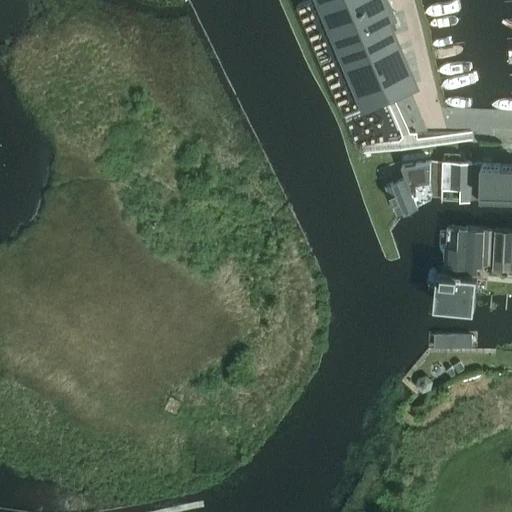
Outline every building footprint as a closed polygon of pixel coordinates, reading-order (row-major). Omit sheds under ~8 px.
[(321,0),(345,56),(365,104),(412,85),(418,82),(406,54),(404,49),(402,45),(398,34),(392,20),(398,17),(396,13),(390,0),(321,0)] [(416,196),(435,196),(436,162),(431,162),(403,165),(416,196)] [(450,199),(451,162),(436,162),(435,196),(445,196),(445,199),(450,199)] [(451,162),(450,199),(461,199),(462,163),(451,162)] [(462,163),(461,199),(469,200),(471,163),(462,163)] [(471,163),(469,200),(478,200),(481,163),(471,163)] [(481,163),(480,199),(500,200),(501,164),(481,163)] [(511,164),(501,164),(500,200),(511,200),(511,164)] [(419,206),(415,196),(407,176),(388,184),(400,214),(419,206)] [(451,228),(449,270),(466,271),(467,260),(468,229),(451,228)] [(468,229),(467,260),(475,261),(476,229),(468,229)] [(476,229),(475,261),(483,261),(484,230),(476,229)] [(484,230),(483,261),(493,262),(494,230),(484,230)] [(496,263),(511,264),(511,231),(494,230),(493,262),(496,263)] [(443,272),(440,307),(476,310),(477,294),(479,275),(449,272),(443,272)]
